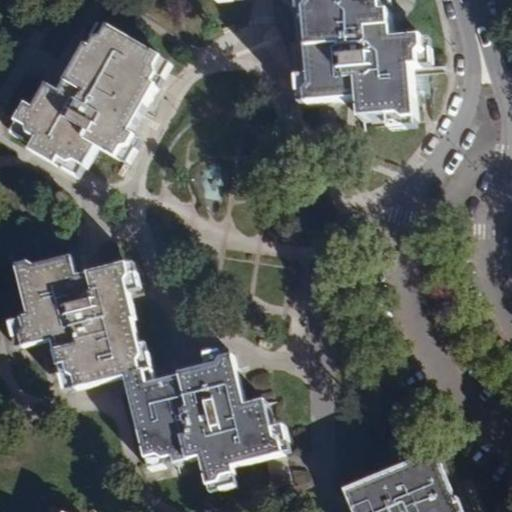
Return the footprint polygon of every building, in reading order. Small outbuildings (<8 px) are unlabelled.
[(301,0),(298,2),(304,59),(306,69),(292,72),(297,98),(328,96),(352,94),(354,111),(383,109),(384,125),(413,122),(408,79),(405,60),(412,58),(411,47),(416,43),(416,32),(386,34),(385,27),(384,19),(382,4),(374,5),(373,0),(301,0)] [(89,49),(86,47),(76,65),(65,84),(59,95),(48,88),(34,112),(27,108),(18,124),(27,129),(33,139),(38,141),(32,153),(57,166),(60,161),(70,166),(81,163),(87,168),(98,148),(118,159),(133,134),(129,132),(156,86),(148,81),(150,77),(160,60),(107,30),(104,36),(93,39),(89,49)] [(24,259),(12,262),(24,313),(5,317),(11,349),(47,339),(61,393),(122,378),(142,372),(152,370),(151,367),(143,341),(139,342),(128,294),(141,289),(132,260),(89,271),(87,272),(74,275),(68,255),(31,264),(24,259)] [(142,372),(122,378),(128,403),(145,469),(197,456),(206,492),(233,484),(229,465),(288,452),(281,424),(268,426),(260,400),(241,404),(234,376),(226,347),(199,353),(201,364),(173,370),(175,378),(154,382),(144,384),(142,372)] [(464,511),(462,505),(456,507),(436,457),(346,494),(353,511),(464,511)]
